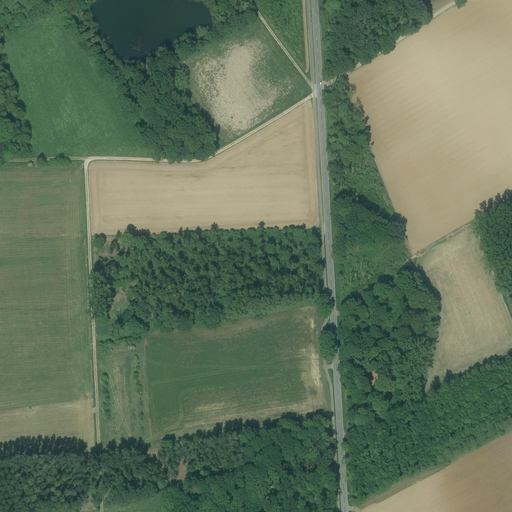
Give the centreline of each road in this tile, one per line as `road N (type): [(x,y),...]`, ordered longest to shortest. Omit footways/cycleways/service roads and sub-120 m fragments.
road 1 (tertiary): [(319,87),(344,511)]
road 2 (track): [(86,159),(104,511)]
road 3 (track): [(319,87),(208,159),(86,159)]
road 4 (unclassified): [(463,0),(319,87)]
